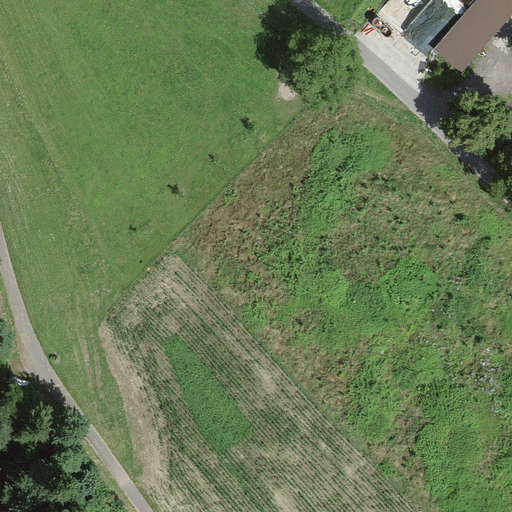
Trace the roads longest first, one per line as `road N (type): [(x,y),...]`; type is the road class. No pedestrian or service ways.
road 1 (unclassified): [(292,0),(511,203)]
road 2 (track): [(0,250),(35,357),(136,511)]
